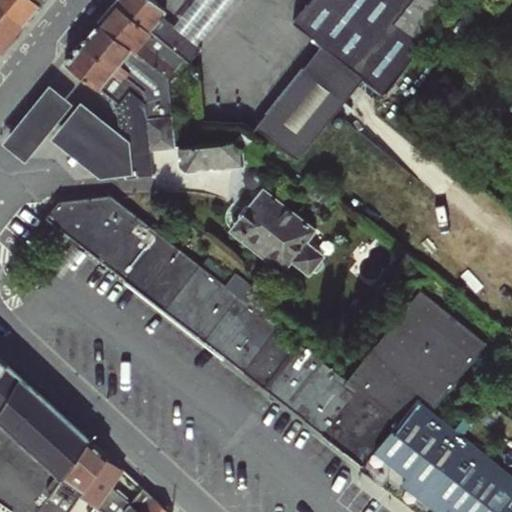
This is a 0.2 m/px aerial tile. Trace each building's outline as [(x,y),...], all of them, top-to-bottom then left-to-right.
[(0,0),(0,1),(24,24),(40,3),(36,0),(0,0)] [(155,0),(115,0),(115,1),(149,29),(162,15),(166,9),(155,0)] [(193,0),(174,24),(197,44),(232,0),(193,0)] [(411,0),(308,0),(292,21),(321,45),(255,126),(297,159),(363,78),(381,93),(386,92),(415,52),(420,46),(393,23),(411,0)] [(437,0),(411,0),(393,23),(420,46),(415,52),(424,59),(428,54),(422,49),(436,29),(423,17),(437,0)] [(0,48),(2,50),(24,24),(0,1),(0,48)] [(115,1),(99,20),(131,49),(134,51),(151,31),(149,29),(115,1)] [(162,15),(149,29),(151,31),(184,58),(189,62),(202,47),(197,44),(174,24),(162,15)] [(99,20),(83,39),(116,67),(131,49),(99,20)] [(151,31),(134,51),(168,77),(177,67),(184,58),(151,31)] [(83,39),(66,59),(99,87),(116,67),(83,39)] [(154,84),(168,77),(134,51),(131,49),(116,67),(143,91),(154,84)] [(144,97),(143,91),(116,67),(99,87),(120,103),(121,115),(135,97),(144,103),(144,97)] [(170,94),(168,77),(154,84),(143,91),(144,97),(153,95),(154,97),(170,94)] [(72,103),(48,84),(1,142),(24,161),(72,103)] [(80,99),(50,136),(97,176),(127,172),(125,151),(148,149),(145,117),(144,103),(135,97),(121,115),(119,132),(80,99)] [(125,151),(127,172),(127,177),(154,175),(151,149),(175,148),(171,115),(145,117),(148,149),(125,151)] [(186,171),(244,165),(242,147),(232,139),(176,145),(178,164),(186,171)] [(263,163),(242,147),(244,165),(263,163)] [(247,167),(242,174),(243,183),(252,188),(260,185),(264,178),(262,169),(255,165),(247,167)] [(340,197),(309,172),(297,186),(328,211),(340,197)] [(307,240),(317,229),(263,185),(229,228),(282,272),(291,261),(307,240)] [(431,411),(486,343),(419,290),(345,379),(266,318),(276,304),(235,272),(224,285),(111,195),(59,200),(45,217),(361,466),(374,450),(416,399),(431,411)] [(324,254),(307,240),(291,261),(308,274),(310,271),(316,271),(323,262),(322,257),(324,254)] [(27,247),(15,262),(20,267),(33,252),(27,247)] [(0,373),(0,421),(60,478),(62,476),(89,438),(7,363),(0,373)] [(431,411),(416,399),(374,450),(406,475),(400,482),(436,511),(511,511),(511,509),(507,505),(511,498),(511,475),(461,435),(453,429),(431,411)] [(473,419),(465,412),(453,429),(461,435),(473,419)] [(0,450),(2,452),(47,496),(53,488),(60,478),(0,421),(0,450)] [(107,456),(89,438),(62,476),(83,490),(107,456)] [(0,450),(0,511),(36,511),(39,507),(47,496),(2,452),(0,450)] [(120,468),(107,456),(83,490),(80,495),(97,505),(105,495),(109,498),(114,490),(109,485),(120,468)] [(53,488),(75,502),(79,496),(80,495),(83,490),(62,476),(60,478),(53,488)] [(39,507),(46,511),(68,511),(75,502),(53,488),(47,496),(39,507)] [(97,505),(106,511),(121,511),(129,502),(122,497),(123,495),(117,491),(116,492),(114,490),(109,498),(105,495),(97,505)] [(167,511),(145,491),(133,506),(140,511),(167,511)] [(106,511),(97,505),(80,495),(79,496),(92,503),(87,510),(90,511),(106,511)] [(140,511),(133,506),(129,502),(121,511),(140,511)]
